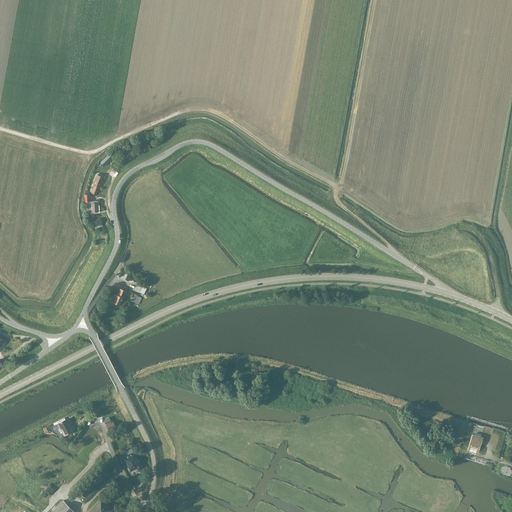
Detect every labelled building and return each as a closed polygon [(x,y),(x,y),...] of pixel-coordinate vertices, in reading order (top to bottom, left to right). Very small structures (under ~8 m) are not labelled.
[(97,174),(93,185),(99,187),(103,177),(100,176),(101,174),(106,176),(109,169),(101,166),(98,173),(100,174),(99,175),(97,174)] [(90,203),(90,202),(89,194),(84,194),(85,202),(84,202),(85,206),(88,206),(88,212),(98,211),(97,202),(91,203),(90,203)] [(122,302),(124,298),(127,291),(120,288),(117,295),(113,302),(119,305),(121,301),(122,302)] [(61,431),(64,435),(72,431),(66,419),(58,423),(60,428),(58,429),(59,432),(61,431)] [(113,421),(106,425),(110,432),(116,428),(113,421)] [(480,437),(473,435),(472,435),(467,451),(469,451),(478,454),(482,440),(482,438),(480,437)] [(128,455),(120,459),(123,464),(125,463),(126,465),(138,459),(134,451),(132,448),(126,451),(128,455)] [(138,459),(126,465),(128,468),(131,472),(136,469),(138,472),(144,470),(138,459)] [(110,511),(112,510),(100,499),(87,511),(110,511)] [(51,511),(74,511),(63,500),(51,511)]
